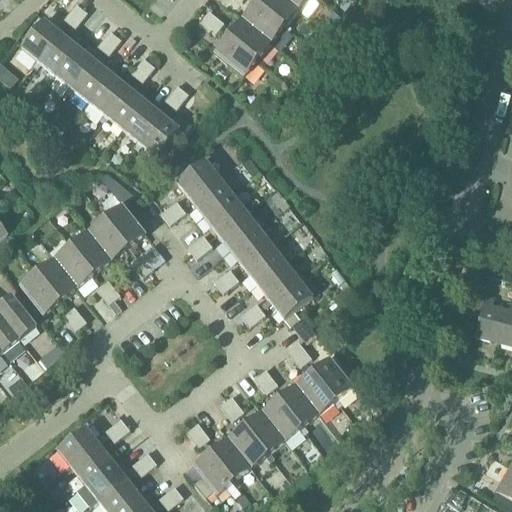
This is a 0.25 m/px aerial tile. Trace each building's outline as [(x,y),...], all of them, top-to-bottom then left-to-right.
[(264,0),(257,9),(291,36),(293,33),(288,30),(300,16),(280,0),(264,0)] [(280,0),(300,16),(311,1),(316,5),(317,2),(314,0),(280,0)] [(88,19),(76,9),(70,17),(82,26),(88,19)] [(244,26),(272,49),(284,35),(289,39),(291,36),(257,9),(244,26)] [(215,25),(217,22),(209,16),(200,27),(201,28),(208,34),(215,25)] [(75,34),(82,26),(70,17),(64,25),(75,34)] [(215,40),(224,29),(217,22),(215,25),(208,34),(215,40)] [(62,38),(45,25),(22,53),(37,65),(33,70),(35,72),(62,38)] [(230,42),(263,69),(265,67),(260,63),(272,49),(244,26),(230,42)] [(122,46),(110,36),(104,44),(115,53),(122,46)] [(79,52),(62,38),(35,72),(38,74),(42,69),(56,81),(79,52)] [(230,42),(216,60),(245,83),(257,68),(262,71),(263,69),(230,42)] [(109,61),(115,53),(104,44),(98,52),(109,61)] [(79,52),(56,81),(71,93),(67,97),(69,99),(96,66),(79,52)] [(155,73),(144,63),(138,71),(141,74),(149,80),(155,73)] [(113,80),(96,66),(69,99),(72,101),(76,96),(90,108),(113,80)] [(143,88),(149,80),(141,74),(138,71),(131,79),(143,88)] [(113,80),(90,108),(105,119),(101,124),(103,126),(130,93),(113,80)] [(189,100),(178,91),(171,98),(176,103),(183,108),(189,100)] [(130,93),(103,126),(106,128),(110,123),(124,135),(147,107),(130,93)] [(176,103),(171,98),(165,106),(177,115),(183,108),(176,103)] [(147,107),(124,135),(139,147),(134,152),(137,154),(164,121),(147,107)] [(181,135),(164,121),(137,154),(139,156),(143,151),(158,163),(181,135)] [(253,167),(248,160),(241,166),(246,173),(253,167)] [(207,166),(178,188),(192,206),(226,179),(224,177),(219,181),(207,166)] [(228,182),(226,179),(192,206),(205,223),(234,200),(223,186),(228,182)] [(10,209),(18,202),(11,193),(6,197),(5,203),(10,209)] [(246,215),(234,200),(205,223),(218,240),(252,214),(250,211),(246,215)] [(169,213),(178,224),(186,218),(177,207),(169,213)] [(103,221),(129,255),(147,241),(125,213),(110,225),(105,219),(103,221)] [(169,213),(162,219),(171,230),(178,224),(169,213)] [(254,216),(252,214),(218,240),(232,257),(261,235),(249,220),(254,216)] [(104,228),(89,241),(111,269),(129,255),(103,221),(100,223),(104,228)] [(272,249),(261,235),(232,257),(245,274),(279,248),(277,246),(272,249)] [(71,246),(69,248),(95,282),(111,269),(89,241),(75,251),(71,246)] [(204,241),(196,247),(205,258),(213,252),(204,241)] [(196,247),(188,253),(197,264),(205,258),(196,247)] [(71,255),(57,266),(80,294),(95,282),(69,248),(67,250),(71,255)] [(281,250),(279,248),(245,274),(258,291),(287,269),(276,254),(281,250)] [(131,267),(137,275),(148,266),(142,259),(131,267)] [(38,272),(35,274),(62,308),(80,294),(57,266),(42,278),(38,272)] [(137,275),(143,283),(155,274),(148,266),(137,275)] [(299,284),(287,269),(258,291),(272,309),(306,282),(304,280),(299,284)] [(345,285),(336,273),(332,277),(341,288),(345,285)] [(37,281),(22,293),(45,322),(62,308),(35,274),(33,276),(37,281)] [(230,275),(223,281),(231,292),(239,286),(230,275)] [(223,281),(215,287),(224,298),(231,292),(223,281)] [(307,285),(306,282),(272,309),(285,325),(314,303),(303,288),(307,285)] [(97,294),(103,302),(115,293),(108,285),(97,294)] [(103,302),(109,310),(121,301),(115,293),(103,302)] [(501,348),(510,313),(493,309),(495,301),(486,299),(475,341),(501,348)] [(0,318),(21,345),(38,332),(14,301),(6,306),(0,300),(0,318)] [(511,350),(511,305),(511,306),(510,313),(501,348),(511,350)] [(257,309),(249,315),(258,326),(266,320),(257,309)] [(70,329),(81,320),(75,312),(63,321),(70,329)] [(249,315),(241,321),(250,332),(258,326),(249,315)] [(21,345),(0,318),(0,354),(4,359),(21,345)] [(70,329),(76,337),(87,328),(81,320),(70,329)] [(306,356),(300,348),(288,357),(295,365),(306,356)] [(56,362),(63,357),(57,350),(50,355),(56,362)] [(312,364),(306,356),(295,365),(301,373),(312,364)] [(355,393),(332,364),(315,378),(341,411),(343,409),(340,405),(355,393)] [(272,383),(266,375),(255,384),(261,392),(272,383)] [(339,413),(341,411),(315,378),(298,391),(321,420),(335,409),(339,413)] [(272,383),(261,392),(267,399),(278,390),(272,383)] [(306,432),(321,420),(298,391),(281,405),(307,438),(310,436),(306,432)] [(238,410),(232,402),(221,411),(227,419),(238,410)] [(305,440),(307,438),(281,405),(262,419),(285,448),(301,436),(305,440)] [(244,417),(238,410),(227,419),(233,426),(244,417)] [(285,448),(262,419),(247,432),(273,465),(275,463),(272,459),(285,448)] [(123,442),(130,435),(121,424),(114,430),(123,442)] [(204,436),(198,429),(187,437),(193,445),(204,436)] [(115,448),(123,442),(114,430),(106,436),(115,448)] [(270,467),(273,465),(247,432),(230,445),(252,474),(267,463),(270,467)] [(66,474),(68,477),(101,450),(87,433),(59,456),(71,471),(66,474)] [(211,444),(204,436),(193,445),(199,453),(211,444)] [(238,486),(251,475),(252,474),(230,445),(213,459),(239,492),(241,490),(238,486)] [(74,475),(86,490),(114,467),(101,450),(68,477),(70,479),(74,475)] [(149,476),(157,469),(148,458),(140,464),(149,476)] [(237,494),(239,492),(213,459),(195,472),(203,482),(194,489),(206,504),(215,498),(218,502),(233,489),(237,494)] [(142,482),(149,476),(140,464),(133,470),(142,482)] [(128,484),(114,467),(86,490),(77,497),(89,511),(92,511),(95,510),(108,500),(128,484)] [(511,504),(511,471),(510,471),(496,495),(511,504)] [(97,511),(101,509),(103,511),(128,511),(142,502),(128,484),(108,500),(95,510),(95,511),(97,511)] [(176,510),(184,503),(175,492),(167,498),(176,510)] [(165,511),(173,511),(176,510),(167,498),(159,504),(165,511)] [(149,511),(142,502),(128,511),(149,511)]
